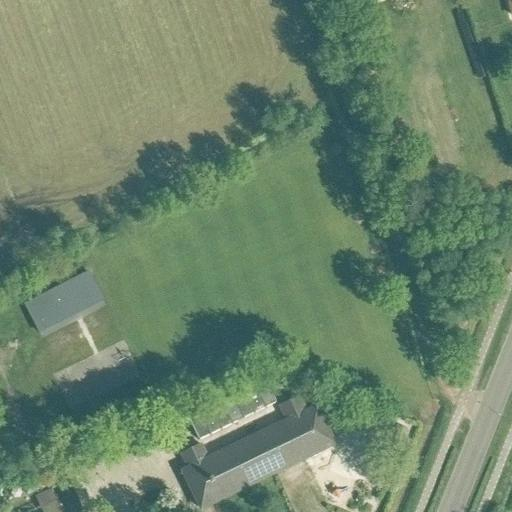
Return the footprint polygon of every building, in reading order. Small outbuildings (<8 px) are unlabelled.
[(93,327),(78,298),(35,321),(51,350),(93,327)] [(201,510),(334,445),(315,408),(306,412),(299,398),(279,407),(286,422),(208,460),(201,445),(181,455),(188,470),(182,472),(201,510)] [(396,426),(389,446),(401,450),(408,431),(396,426)] [(69,511),(83,511),(61,466),(50,472),(69,511)] [(35,497),(40,508),(41,511),(61,511),(51,490),(35,497)]
